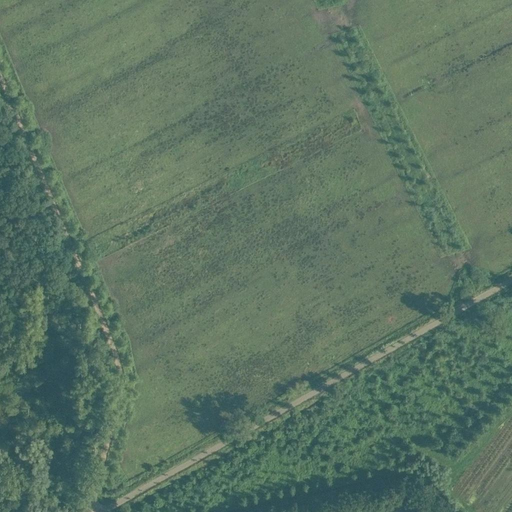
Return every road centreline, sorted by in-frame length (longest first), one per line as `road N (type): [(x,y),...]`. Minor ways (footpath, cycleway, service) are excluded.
road 1 (unclassified): [(100,511),(511,280)]
road 2 (track): [(86,511),(122,389),(118,355),(0,75)]
